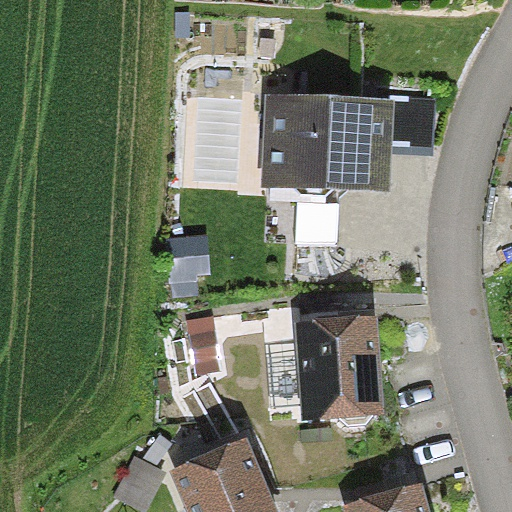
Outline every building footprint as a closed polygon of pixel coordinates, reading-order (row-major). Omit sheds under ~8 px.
[(190,12),(176,12),(176,38),(190,38),(190,12)] [(276,38),(261,37),(260,56),(275,57),(276,38)] [(389,99),(265,94),(261,187),(391,191),(392,155),(394,99),(389,99)] [(436,97),(390,95),(389,99),(394,99),(392,155),(434,157),(436,97)] [(211,275),(208,234),(168,238),(173,297),(199,295),(198,276),(211,275)] [(215,316),(188,320),(191,348),(195,348),(216,345),(219,344),(215,316)] [(377,316),(295,322),(303,420),(340,417),(375,415),(385,414),(377,316)] [(219,371),(216,345),(195,348),(198,374),(219,371)] [(368,424),(375,415),(340,417),(347,427),(368,424)] [(279,511),(249,437),(170,469),(187,511),(279,511)] [(146,511),(167,472),(135,456),(114,497),(144,511),(146,511)] [(431,511),(424,483),(343,505),(344,511),(431,511)]
